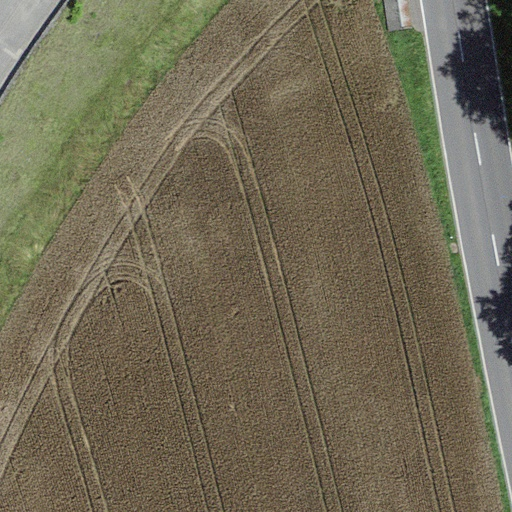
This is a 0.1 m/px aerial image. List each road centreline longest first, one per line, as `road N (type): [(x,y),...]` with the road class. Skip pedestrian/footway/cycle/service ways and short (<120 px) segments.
road 1 (track): [(0,311),(51,196),(214,0)]
road 2 (tertiary): [(511,334),(459,0)]
